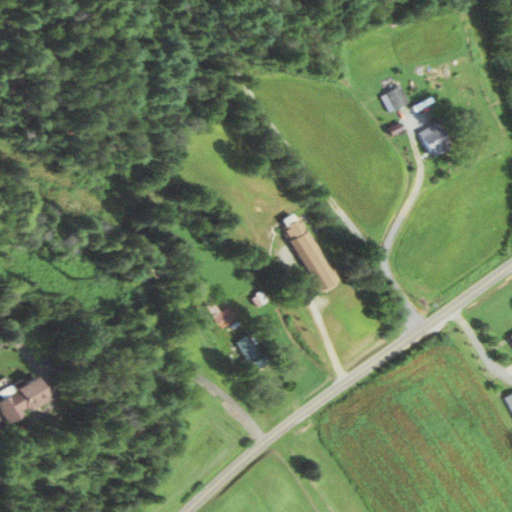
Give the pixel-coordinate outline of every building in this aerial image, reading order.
[(388,111),(403,104),(395,87),(380,95),(388,111)] [(414,133),(423,157),(444,149),(435,125),(414,133)] [(328,286),(288,214),(274,221),(314,293),(328,286)] [(233,320),(224,307),(216,313),(205,298),(196,305),(215,332),(233,320)] [(511,330),(503,335),(511,352),(511,330)] [(258,366),(243,336),(227,344),(241,374),(258,366)] [(0,422),(0,423),(39,401),(25,376),(0,389),(0,422)] [(511,391),(500,397),(511,424),(511,391)]
